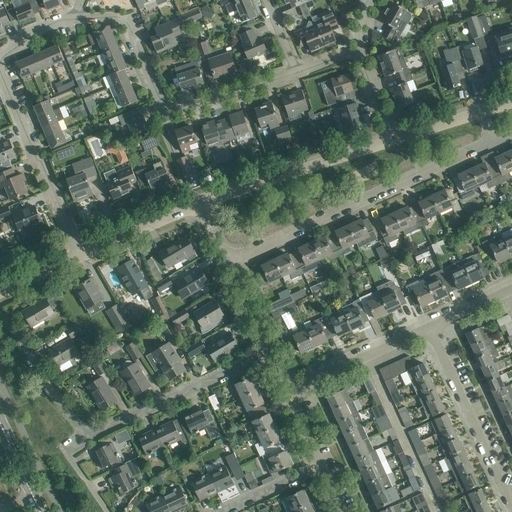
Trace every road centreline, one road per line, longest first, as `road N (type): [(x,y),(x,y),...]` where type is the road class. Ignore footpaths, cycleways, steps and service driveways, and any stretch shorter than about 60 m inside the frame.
road 1 (residential): [(227,263),(491,140)]
road 2 (residential): [(70,19),(121,17),(172,112),(296,72)]
road 3 (residential): [(63,448),(268,354)]
road 4 (tertiary): [(199,204),(390,140)]
road 5 (residential): [(80,255),(0,72)]
road 6 (residential): [(511,508),(427,327)]
road 7 (residential): [(285,392),(427,327)]
road 8 (tertiary): [(80,255),(199,204)]
